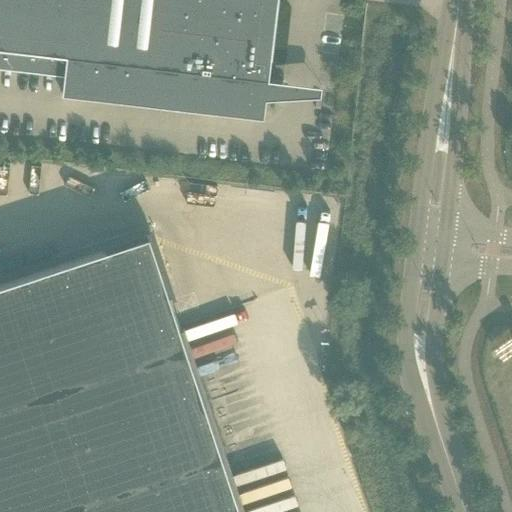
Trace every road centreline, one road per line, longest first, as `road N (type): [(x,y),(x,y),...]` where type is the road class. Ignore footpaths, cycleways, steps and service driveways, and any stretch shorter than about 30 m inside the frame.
road 1 (unknown): [(0,240),(145,209),(235,231),(258,261),(282,374),(347,511)]
road 2 (unknown): [(301,0),(290,101),(241,127),(0,96)]
road 3 (tertiary): [(456,11),(438,67),(415,243)]
road 4 (tertiary): [(444,228),(462,71),(456,11)]
road 5 (tertiary): [(415,243),(405,351),(412,389),(439,439)]
road 6 (tertiary): [(439,439),(432,352),(441,264)]
